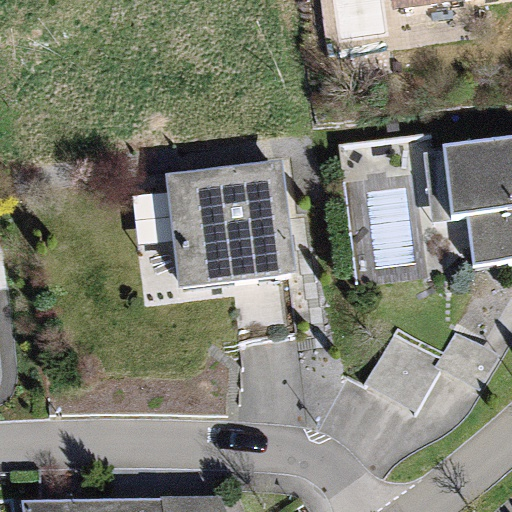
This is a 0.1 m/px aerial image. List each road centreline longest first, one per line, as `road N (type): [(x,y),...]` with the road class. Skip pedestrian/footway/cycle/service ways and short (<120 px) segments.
road 1 (residential): [(0,432),(120,416),(255,427),(323,511)]
road 2 (residential): [(384,511),(511,408)]
